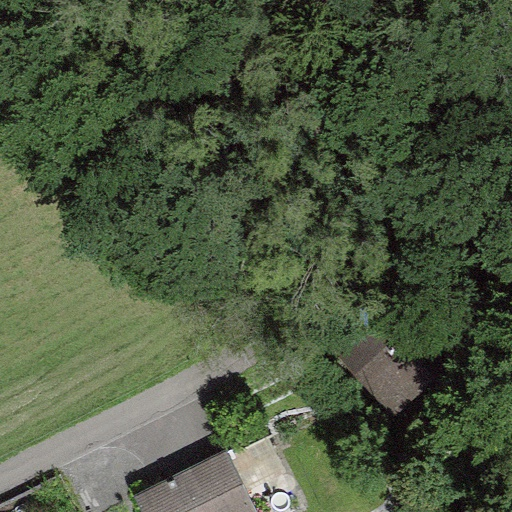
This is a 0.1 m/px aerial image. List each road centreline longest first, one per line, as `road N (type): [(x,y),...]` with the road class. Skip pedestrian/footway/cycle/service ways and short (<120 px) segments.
road 1 (residential): [(237,361),(0,479)]
road 2 (track): [(407,468),(511,361)]
